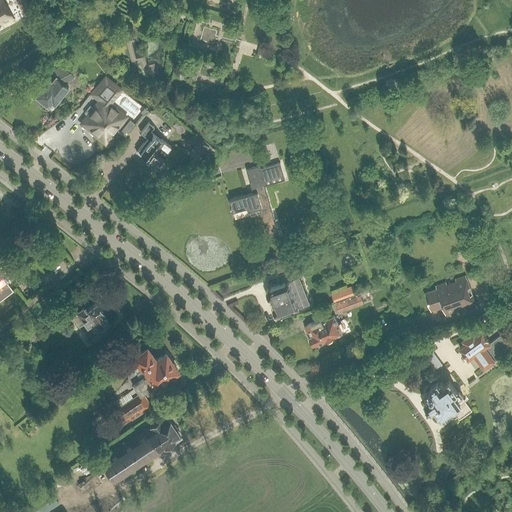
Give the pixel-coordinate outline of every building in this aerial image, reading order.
[(0,0),(0,28),(14,21),(2,0),(0,0)] [(38,86),(40,89),(35,95),(47,105),(51,101),(54,104),(68,85),(64,82),(73,77),(66,63),(52,71),(54,76),(50,81),(49,80),(45,85),(44,85),(45,84),(41,82),(38,86)] [(117,85),(104,75),(96,85),(109,95),(117,85)] [(91,118),(85,126),(95,134),(99,129),(109,136),(116,127),(118,128),(126,117),(102,98),(99,102),(99,103),(94,109),(90,106),(84,113),(91,118)] [(145,144),(143,143),(136,152),(154,166),(161,158),(162,159),(167,152),(166,151),(170,146),(151,130),(153,126),(148,122),(140,132),(149,140),(145,144)] [(124,128),(120,132),(124,136),(128,132),(124,128)] [(195,145),(189,153),(199,161),(210,148),(193,135),(189,140),(195,145)] [(254,194),(230,200),(233,212),(248,208),(249,210),(260,207),(268,238),(279,235),(263,179),(283,170),(277,148),(268,151),(272,163),(247,170),(254,194)] [(394,238),(388,240),(392,250),(398,248),(394,238)] [(380,239),(369,243),(377,263),(388,259),(380,239)] [(0,265),(0,300),(13,291),(3,278),(7,275),(0,265)] [(309,303),(299,276),(267,289),(267,291),(266,293),(267,296),(269,296),(270,298),(271,297),(274,305),(273,306),(274,308),(272,309),(274,313),(276,313),(276,315),(309,303)] [(436,287),(437,289),(425,293),(432,311),(443,307),(446,317),(476,306),(466,276),(436,287)] [(347,289),(333,294),(335,301),(336,301),(350,296),(357,293),(354,286),(347,289)] [(350,296),(336,301),(337,304),(340,312),(364,303),(361,295),(360,292),(357,293),(350,296)] [(86,305),(72,315),(80,325),(85,322),(91,331),(100,325),(100,326),(101,325),(103,328),(105,329),(110,325),(110,324),(107,320),(108,320),(101,311),(102,310),(101,309),(101,307),(99,303),(97,303),(96,302),(88,308),(86,305)] [(66,312),(57,318),(62,324),(70,318),(66,312)] [(324,319),(323,316),(304,325),(313,343),(315,342),(316,344),(326,339),(328,342),(335,339),(333,336),(342,332),(334,315),(324,319)] [(463,340),(465,343),(459,347),(469,360),(474,356),(484,369),(496,360),(496,359),(502,354),(510,349),(500,336),(491,342),(482,330),(478,334),(475,330),(463,340)] [(165,353),(155,360),(146,348),(133,357),(140,368),(142,367),(142,368),(143,367),(149,375),(134,386),(136,388),(127,395),(112,406),(125,423),(151,404),(143,394),(177,369),(176,368),(177,366),(174,362),(173,363),(165,353)] [(457,391),(449,380),(443,384),(441,381),(438,383),(437,382),(430,387),(434,393),(424,401),(424,402),(423,406),(426,409),(430,409),(430,410),(434,407),(440,415),(451,408),(451,409),(461,402),(459,399),(461,398),(461,396),(460,393),(457,393),(455,395),(454,393),(457,391)] [(144,429),(99,459),(114,483),(160,452),(159,451),(165,448),(167,446),(170,447),(172,445),(173,443),(175,442),(174,441),(180,437),(179,435),(180,432),(178,430),(176,430),(167,417),(161,421),(160,420),(150,426),(151,427),(145,430),(144,429)] [(87,447),(78,452),(82,458),(90,453),(87,447)] [(49,489),(24,506),(27,511),(46,511),(59,503),(49,489)]
